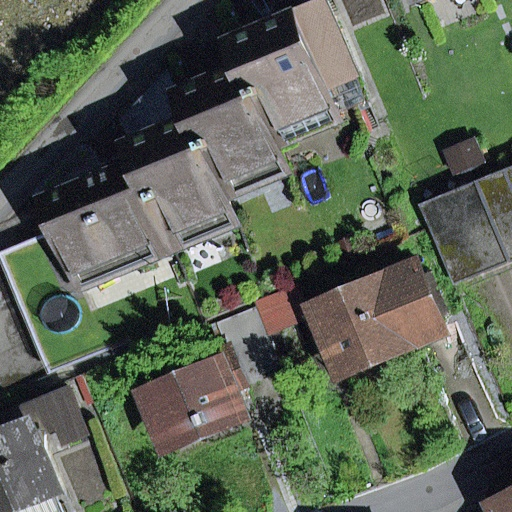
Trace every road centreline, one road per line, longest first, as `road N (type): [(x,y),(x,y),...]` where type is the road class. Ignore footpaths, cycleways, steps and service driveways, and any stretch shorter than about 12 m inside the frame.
road 1 (residential): [(0,205),(189,0)]
road 2 (residential): [(386,511),(511,451)]
